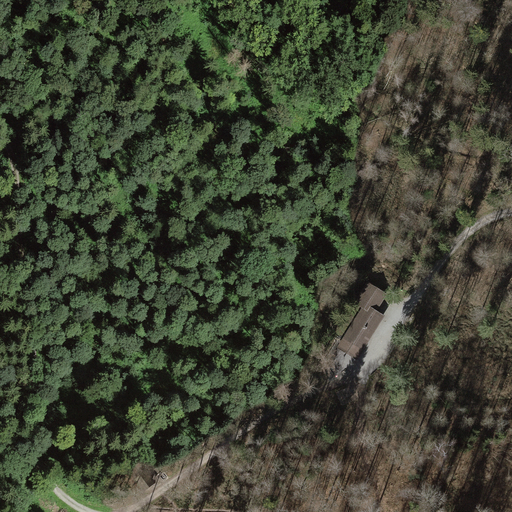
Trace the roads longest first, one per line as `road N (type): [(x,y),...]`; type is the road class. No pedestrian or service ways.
road 1 (track): [(126,511),(277,398),(370,360),(456,240),(511,212)]
road 2 (track): [(0,139),(34,347),(38,453),(51,489),(89,511)]
